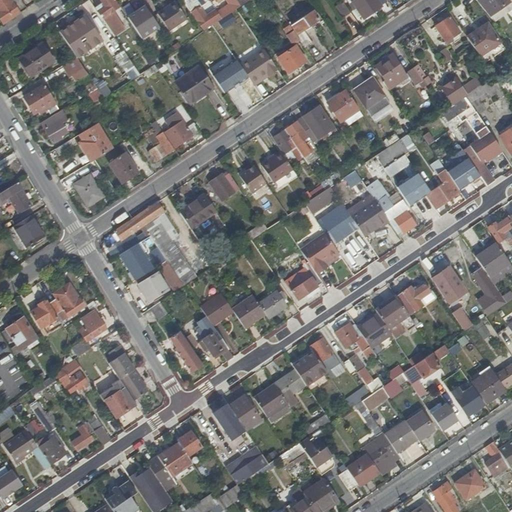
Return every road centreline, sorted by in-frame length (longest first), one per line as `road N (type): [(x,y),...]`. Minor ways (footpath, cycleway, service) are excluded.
road 1 (residential): [(79,239),(432,0)]
road 2 (residential): [(183,407),(511,185)]
road 3 (residential): [(183,407),(79,239)]
road 4 (residential): [(29,511),(183,407)]
road 5 (residential): [(370,511),(511,416)]
road 6 (residential): [(79,239),(0,109)]
